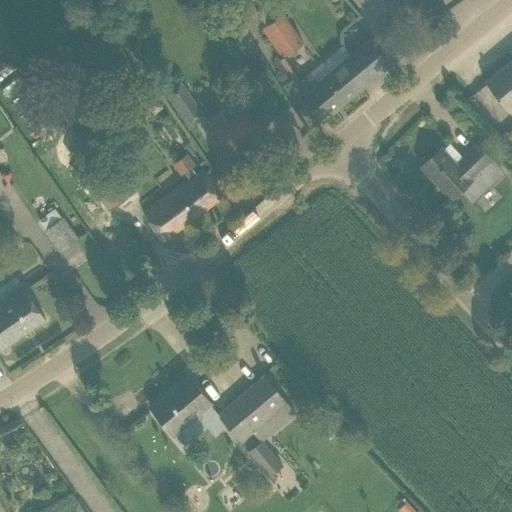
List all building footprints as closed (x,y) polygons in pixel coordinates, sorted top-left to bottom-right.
[(262,30),(281,59),(303,43),(283,14),(262,30)] [(310,73),(298,84),(305,92),(300,96),(308,106),(321,121),(396,58),(383,43),(375,33),(350,54),(317,82),(310,73)] [(511,59),(484,82),(497,98),(507,110),(508,110),(511,115),(511,59)] [(192,123),(203,115),(179,81),(162,92),(187,129),(194,125),(192,123)] [(160,107),(146,86),(135,94),(144,107),(140,109),(145,117),(160,107)] [(253,115),(247,106),(240,96),(206,119),(229,152),(263,129),(262,128),(269,123),(259,110),(253,115)] [(75,146),(64,154),(74,167),(71,170),(79,182),(83,179),(104,209),(131,190),(90,135),(75,146)] [(440,148),(420,166),(450,198),(458,191),(470,204),(504,172),(492,159),(491,160),(487,155),(476,144),(461,157),(448,143),(442,149),(440,148)] [(162,240),(221,196),(201,168),(194,173),(191,168),(194,166),(186,155),(173,164),(181,175),(185,173),(188,178),(142,211),(150,224),(162,240)] [(46,229),(60,251),(77,239),(62,217),(46,229)] [(0,349),(44,319),(24,289),(0,305),(0,349)] [(149,405),(162,420),(174,435),(211,404),(186,374),(149,405)] [(218,414),(230,430),(240,441),(286,402),(276,391),(264,376),(218,414)] [(261,439),(248,450),(269,475),(282,464),(261,439)] [(77,502),(63,511),(62,511),(79,511),(83,510),(77,502)]
